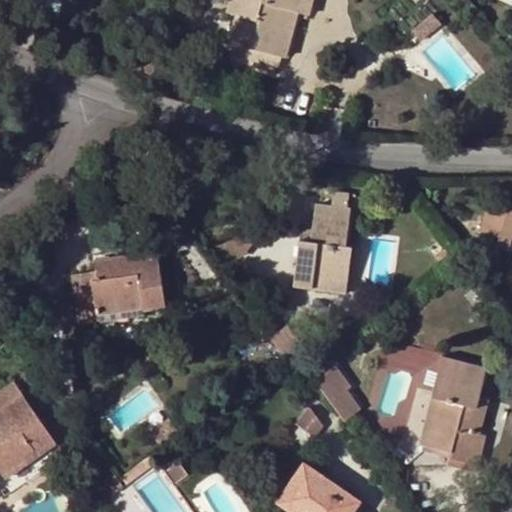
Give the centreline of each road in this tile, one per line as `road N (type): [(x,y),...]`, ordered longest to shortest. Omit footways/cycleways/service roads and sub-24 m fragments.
road 1 (residential): [(511,163),(360,161),(101,100)]
road 2 (residential): [(101,100),(0,212)]
